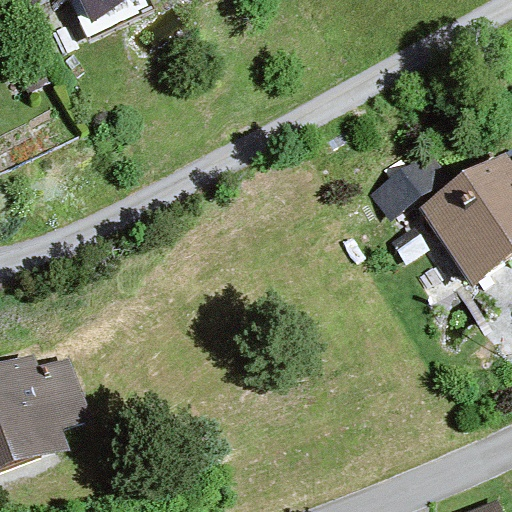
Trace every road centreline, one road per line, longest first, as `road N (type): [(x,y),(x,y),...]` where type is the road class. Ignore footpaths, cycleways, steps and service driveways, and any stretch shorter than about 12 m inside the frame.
road 1 (unclassified): [(0,265),(22,265),(511,6)]
road 2 (residential): [(386,511),(511,458)]
